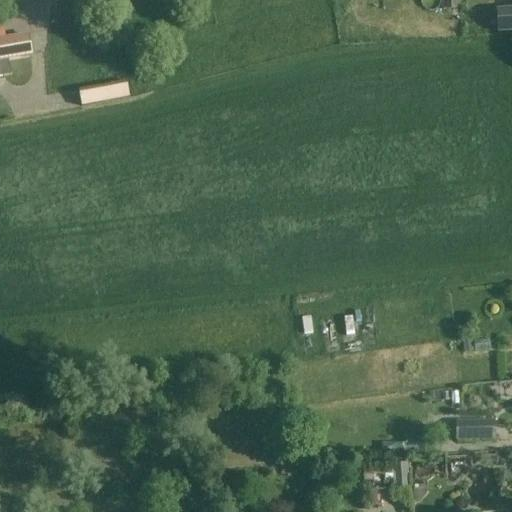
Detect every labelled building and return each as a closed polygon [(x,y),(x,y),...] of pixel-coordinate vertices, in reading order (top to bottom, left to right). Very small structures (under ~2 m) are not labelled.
[(440,0),(441,11),(460,10),(458,0),(440,0)] [(499,33),(511,31),(511,10),(497,12),(499,33)] [(0,77),(12,75),(8,59),(30,55),(26,35),(0,40),(0,77)] [(124,83),(92,89),(95,105),(128,99),(125,83),(124,83)] [(310,318),(301,320),(303,336),(312,335),(310,318)] [(472,340),(462,341),(464,353),(473,352),(472,340)] [(488,341),(473,342),(474,353),(490,351),(488,341)] [(460,389),(450,390),(451,399),(461,398),(460,389)] [(495,441),(494,421),(457,422),(457,442),(495,441)] [(299,455),(312,452),(309,431),(297,432),(299,455)] [(409,488),(408,465),(393,466),(394,489),(409,488)] [(377,483),(378,507),(390,507),(389,489),(384,490),(384,483),(377,483)] [(229,487),(224,495),(231,499),(236,491),(229,487)] [(427,490),(413,490),(413,493),(413,504),(418,504),(423,499),(427,495),(427,490)]
